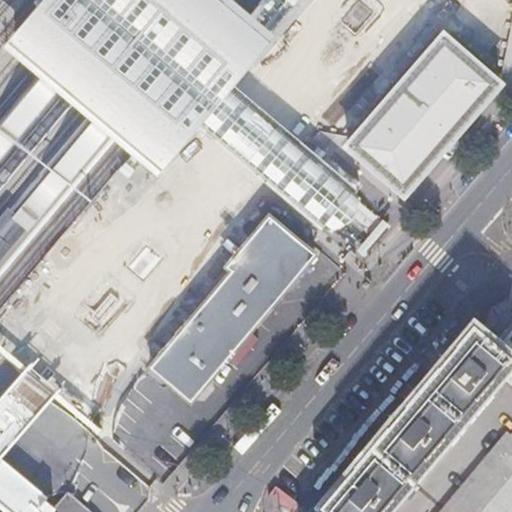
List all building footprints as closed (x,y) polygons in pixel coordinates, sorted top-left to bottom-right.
[(41,0),(37,6),(0,48),(0,53),(126,159),(128,161),(151,180),(178,150),(191,136),(202,124),(219,139),(242,160),(250,167),(292,204),(323,231),(337,229),(351,221),(353,218),(356,215),(359,201),(360,190),(327,164),(320,158),(285,128),(269,114),(257,104),(237,87),(240,83),(274,43),(244,18),(237,13),(223,0),(222,0),(41,0)] [(362,159),(392,185),(404,195),(417,180),(430,165),(449,144),(489,97),(500,85),(444,36),(440,41),(433,49),(398,90),(393,95),(389,99),(374,117),(348,147),(362,159)] [(270,217),(227,267),(234,272),(152,368),(191,401),(315,255),(296,239),(270,217)] [(506,380),(511,385),(511,330),(499,347),(488,340),(443,394),(474,419),(506,380)] [(56,362),(53,359),(46,366),(54,373),(60,365),(56,362)] [(395,511),(474,419),(443,394),(343,511),(395,511)] [(511,511),(511,432),(511,433),(509,431),(439,511),(511,511)] [(41,503),(38,508),(43,511),(47,511),(49,510),(52,506),(44,500),(41,503)]
